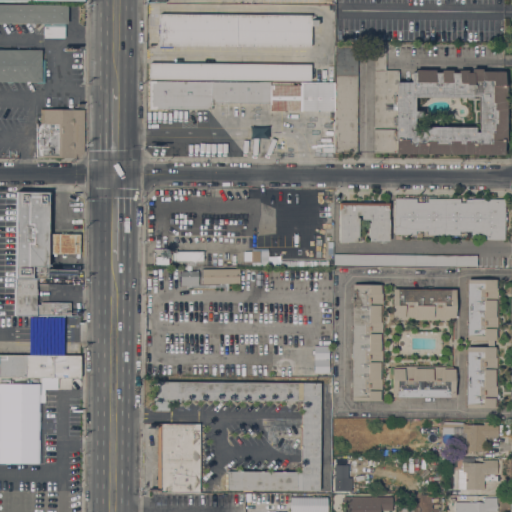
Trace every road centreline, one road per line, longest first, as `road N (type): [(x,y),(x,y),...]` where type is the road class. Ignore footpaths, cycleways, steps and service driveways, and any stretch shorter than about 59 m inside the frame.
road 1 (residential): [(511,177),(0,173)]
road 2 (primary): [(100,173),(97,511)]
road 3 (primary): [(128,174),(129,0)]
road 4 (primary): [(125,511),(127,361)]
